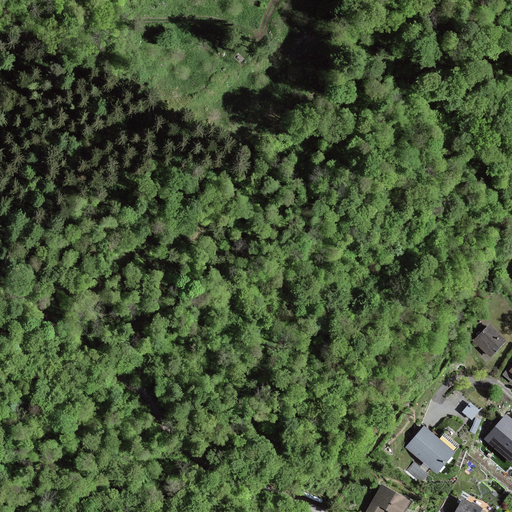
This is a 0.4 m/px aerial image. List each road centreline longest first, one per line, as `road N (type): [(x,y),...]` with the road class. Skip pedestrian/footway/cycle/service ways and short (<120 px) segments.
road 1 (track): [(511,120),(419,74),(202,16),(109,11),(83,0)]
road 2 (track): [(308,497),(172,432),(139,392),(0,291)]
